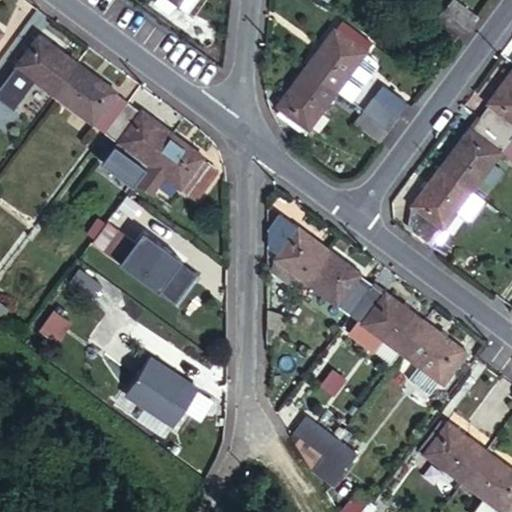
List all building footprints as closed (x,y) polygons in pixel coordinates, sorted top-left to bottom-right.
[(467,30),(476,17),(453,0),(451,0),(443,12),(467,30)] [(442,15),(433,28),(453,43),(462,30),(442,15)] [(333,30),(305,69),(337,92),(365,54),(349,42),(356,31),(344,22),(336,32),(333,30)] [(373,44),(356,31),(349,42),(365,54),(366,53),(373,44)] [(27,89),(44,101),(50,93),(74,61),(36,33),(25,48),(20,44),(8,62),(30,79),(27,89)] [(337,92),(352,103),(378,67),(377,62),(366,53),(365,54),(337,92)] [(102,131),(124,101),(112,92),(114,90),(74,61),(50,93),(94,125),(102,131)] [(488,105),(477,119),(506,140),(511,132),(511,66),(484,103),(488,105)] [(337,92),(305,69),(277,107),(278,109),(274,114),(304,137),(337,92)] [(402,105),(379,88),(371,98),(362,111),(387,130),(396,118),(394,117),(402,105)] [(146,164),(170,132),(139,109),(137,111),(124,101),(102,131),(110,137),(114,140),(104,154),(122,168),(132,154),(146,164)] [(354,122),(379,141),(387,130),(362,111),(354,122)] [(466,128),(437,168),(469,191),(498,152),(511,161),(511,143),(506,140),(477,119),(468,130),(466,128)] [(91,128),(99,134),(102,131),(94,125),(91,128)] [(102,131),(99,134),(107,140),(110,137),(102,131)] [(202,155),(170,132),(146,164),(149,166),(137,182),(150,192),(161,176),(194,201),(217,171),(200,158),(202,155)] [(469,191),(437,168),(411,204),(410,228),(431,243),(469,191)] [(296,276),(305,282),(327,251),(279,215),(270,225),(270,250),(277,255),(274,260),(272,270),(291,283),(296,276)] [(117,261),(155,289),(176,260),(178,257),(140,229),(117,261)] [(348,314),(369,285),(358,277),(358,274),(327,251),(305,282),(348,314)] [(176,260),(155,289),(167,298),(188,269),(176,260)] [(399,352),(422,321),(384,293),(383,295),(369,285),(348,314),(359,322),(350,337),(373,354),(382,340),(399,352)] [(0,290),(0,309),(5,313),(14,300),(0,290)] [(467,353),(422,321),(399,352),(417,366),(407,380),(428,395),(438,382),(443,385),(467,353)] [(148,352),(125,387),(172,418),(195,384),(148,352)] [(291,437),(313,472),(336,440),(316,426),(306,418),(291,437)] [(316,426),(336,440),(342,432),(322,419),(316,426)] [(460,483),(484,451),(446,423),(435,438),(430,434),(417,452),(460,483)] [(336,440),(313,472),(335,487),(358,455),(336,440)] [(498,511),(511,511),(511,472),(484,451),(460,483),(482,500),(472,511),(496,511),(497,511),(498,511)] [(341,511),(360,511),(371,498),(358,489),(341,511)]
